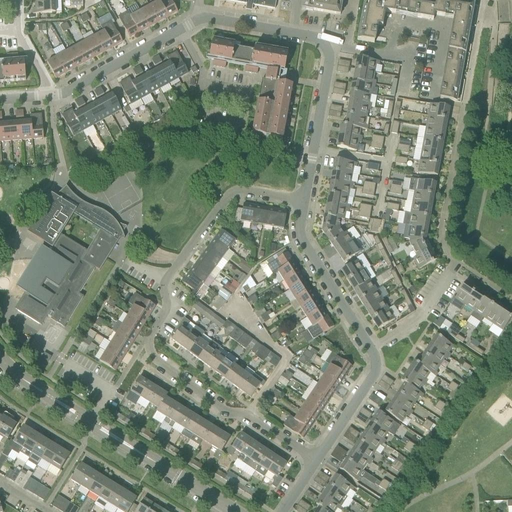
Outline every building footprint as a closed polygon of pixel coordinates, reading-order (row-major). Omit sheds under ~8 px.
[(158,0),(159,2),(168,17),(178,12),(171,0),(158,0)] [(226,0),(226,1),(275,9),(276,0),(226,0)] [(303,0),(302,6),(302,10),(313,12),(313,11),(340,16),(342,5),(341,4),(342,0),(303,0)] [(374,44),(377,27),(379,16),(384,17),(385,12),(387,2),(386,2),(382,1),(382,0),(381,0),(364,0),(363,8),(364,8),(360,30),(359,29),(357,41),(361,41),(374,44)] [(436,5),(435,5),(431,4),(431,3),(412,0),(386,0),(386,2),(387,2),(385,12),(396,14),(396,11),(417,15),(416,17),(433,20),(434,15),(436,5)] [(465,54),(469,32),(468,32),(469,28),(472,16),(474,5),(442,0),(435,0),(435,5),(436,5),(434,15),(445,17),(446,14),(455,16),(449,51),(465,54)] [(33,9),(33,14),(56,13),(55,1),(35,2),(36,9),(33,9)] [(158,23),(168,17),(159,2),(150,7),(158,23)] [(130,38),(140,33),(131,17),(124,4),(114,10),(130,38)] [(150,7),(140,12),(149,28),(158,23),(150,7)] [(140,33),(149,28),(140,12),(131,17),(140,33)] [(104,32),(113,48),(123,42),(111,21),(101,27),(104,32)] [(83,38),(85,42),(94,58),(104,53),(95,37),(92,32),(83,38)] [(95,37),(104,53),(113,48),(104,32),(95,37)] [(284,74),(288,52),(255,46),(254,51),(234,47),(235,43),(213,39),(210,57),(268,68),(266,77),(265,81),(262,80),(252,134),(283,140),(292,86),(278,83),(279,79),(280,79),(281,73),(284,74)] [(85,42),(76,47),(85,63),(94,58),(85,42)] [(76,47),(66,53),(75,69),(85,63),(76,47)] [(54,53),(57,58),(65,74),(75,69),(66,53),(64,48),(54,53)] [(456,103),(460,80),(459,80),(460,76),(461,76),(465,54),(449,51),(440,100),(453,102),(456,103)] [(188,73),(177,52),(166,58),(169,63),(178,79),(188,73)] [(57,58),(47,63),(56,79),(65,74),(57,58)] [(355,69),(375,73),(376,67),(378,67),(379,62),(357,58),(355,69)] [(0,64),(0,83),(26,81),(24,62),(0,64)] [(160,68),(169,84),(178,79),(169,63),(160,68)] [(151,73),(160,89),(169,84),(160,68),(151,73)] [(353,81),(375,85),(375,83),(373,83),(375,73),(355,69),(353,81)] [(142,78),(150,94),(160,89),(151,73),(142,78)] [(141,99),(132,83),(130,78),(119,84),(131,105),(129,106),(131,111),(144,104),(141,99)] [(132,83),(141,99),(150,94),(142,78),(132,83)] [(374,90),(375,85),(353,81),(351,92),(370,95),(372,89),(374,90)] [(370,95),(351,92),(349,103),(371,107),(372,104),(369,103),(370,95)] [(125,117),(113,94),(103,100),(112,115),(115,122),(125,117)] [(102,121),(112,115),(103,100),(94,105),(102,121)] [(366,118),(367,118),(374,119),(375,111),(371,110),(371,107),(349,103),(347,114),(366,118)] [(93,126),(102,121),(94,105),(84,110),(93,126)] [(450,108),(439,106),(430,105),(428,117),(447,120),(450,108)] [(62,116),(73,137),(84,131),(75,115),(72,110),(62,116)] [(93,126),(84,110),(75,115),(84,131),(93,126)] [(347,114),(345,125),(345,126),(361,128),(361,129),(367,130),(368,126),(365,126),(366,118),(347,114)] [(32,140),(44,139),(42,115),(30,116),(30,121),(32,140)] [(428,117),(426,128),(445,131),(447,120),(428,117)] [(21,141),(32,140),(30,121),(20,122),(21,141)] [(11,141),(21,141),(20,122),(9,123),(11,141)] [(391,134),(397,135),(399,123),(393,122),(391,134)] [(0,140),(0,142),(11,141),(9,123),(0,124),(0,140)] [(339,136),(361,140),(362,137),(359,136),(361,129),(361,128),(345,126),(345,125),(341,124),(339,136)] [(445,131),(426,128),(424,139),(443,142),(445,131)] [(337,148),(356,151),(358,143),(361,144),(361,140),(339,136),(337,148)] [(371,142),(383,144),(384,138),(372,136),(371,142)] [(443,142),(424,139),(422,150),(441,154),(443,142)] [(398,146),(410,148),(411,142),(399,140),(398,146)] [(382,150),(383,144),(371,142),(370,148),(382,150)] [(409,154),(410,148),(398,146),(397,152),(409,154)] [(441,154),(422,150),(420,161),(439,165),(441,154)] [(396,157),(395,163),(407,166),(408,159),(396,157)] [(333,171),(352,175),(354,167),(356,168),(357,164),(335,160),(333,171)] [(439,165),(420,161),(418,173),(437,177),(439,165)] [(378,172),(379,166),(367,164),(366,170),(378,172)] [(331,183),(353,187),(353,183),(351,182),(352,175),(333,171),(331,183)] [(433,183),(416,180),(414,192),(434,195),(435,190),(436,184),(433,183)] [(390,187),(402,190),(403,183),(391,181),(390,187)] [(363,189),(375,191),(376,184),(364,182),(363,189)] [(329,194),(348,197),(350,190),(352,190),(353,187),(331,183),(329,194)] [(15,310),(42,326),(48,316),(51,319),(51,320),(64,328),(84,297),(79,294),(95,269),(100,271),(107,259),(120,238),(124,237),(124,239),(125,238),(124,237),(123,233),(127,227),(117,223),(116,222),(114,220),(112,218),(111,217),(110,216),(108,214),(107,213),(104,212),(102,210),(99,209),(96,208),(93,207),(89,206),(86,204),(84,203),(81,201),(80,200),(77,198),(74,195),(73,194),(70,191),(69,190),(68,189),(66,186),(66,187),(56,197),(51,194),(27,233),(46,245),(44,248),(42,247),(34,260),(16,288),(25,294),(15,310)] [(401,196),(402,190),(390,187),(389,194),(401,196)] [(374,197),(375,191),(363,189),(362,195),(374,197)] [(434,195),(414,192),(412,203),(432,207),(434,195)] [(327,205),(349,209),(350,205),(347,205),(348,197),(329,194),(327,205)] [(432,207),(412,203),(410,214),(430,218),(432,207)] [(237,208),(234,220),(251,224),(255,206),(244,204),(243,209),(237,208)] [(386,210),(392,211),(398,212),(399,206),(387,204),(386,210)] [(348,212),(349,209),(327,205),(325,216),(340,220),(344,221),(346,212),(348,212)] [(360,205),(359,211),(371,213),(372,207),(360,205)] [(251,224),(262,226),(265,208),(255,206),(251,224)] [(262,226),(273,228),(276,210),(265,208),(262,226)] [(273,228),(284,230),(287,212),(276,210),(273,228)] [(392,211),(386,210),(385,216),(382,215),(381,221),(388,222),(389,217),(391,217),(392,211)] [(371,213),(359,211),(358,217),(370,219),(371,213)] [(430,218),(410,214),(405,213),(403,225),(405,225),(408,226),(412,226),(413,226),(425,228),(428,228),(430,218)] [(339,228),(340,220),(325,216),(322,231),(339,228)] [(403,239),(410,240),(410,243),(426,240),(428,228),(425,228),(413,226),(412,226),(408,226),(405,225),(403,239)] [(343,234),(339,228),(322,231),(331,244),(344,235),(343,234)] [(236,241),(221,230),(215,239),(229,250),(236,241)] [(337,253),(356,240),(354,237),(351,239),(347,232),(343,234),(344,235),(331,244),(337,253)] [(223,259),(229,250),(215,239),(208,248),(223,259)] [(358,243),(356,240),(337,253),(344,263),(360,252),(356,245),(358,243)] [(426,240),(410,243),(417,257),(429,251),(429,252),(431,251),(426,240)] [(208,248),(202,257),(216,267),(223,259),(208,248)] [(417,257),(413,259),(419,270),(436,261),(431,251),(429,252),(429,251),(417,257)] [(277,272),(293,262),(288,253),(267,266),(273,276),(278,273),(277,272)] [(248,256),(245,261),(250,265),(253,260),(248,256)] [(216,267),(202,257),(195,265),(210,276),(216,267)] [(348,281),(365,271),(358,261),(344,270),(341,271),(348,281)] [(299,272),(293,262),(277,272),(278,273),(283,282),(299,272)] [(247,264),(241,271),(247,275),(253,268),(247,264)] [(188,274),(203,285),(210,276),(195,265),(188,274)] [(365,271),(348,281),(354,291),(371,280),(365,271)] [(305,281),(299,272),(283,282),(289,291),(305,281)] [(193,291),(197,294),(203,285),(188,274),(182,283),(193,291)] [(236,282),(240,285),(244,280),(240,277),(238,280),(236,282)] [(354,291),(360,301),(377,290),(371,280),(354,291)] [(120,281),(118,286),(130,293),(133,289),(120,281)] [(227,283),(224,287),(233,294),(240,285),(234,281),(231,285),(227,283)] [(311,290),(305,281),(289,291),(295,300),(311,290)] [(466,282),(455,299),(464,306),(476,289),(471,286),(466,282)] [(416,285),(409,288),(412,294),(419,291),(416,285)] [(225,300),(229,295),(222,289),(217,295),(225,300)] [(464,306),(474,312),(485,295),(476,289),(464,306)] [(300,309),(316,299),(311,290),(295,300),(295,301),(300,309)] [(383,300),(377,290),(360,301),(366,310),(383,300)] [(134,306),(150,316),(155,307),(135,294),(129,304),(134,307),(134,306)] [(474,312),(483,318),(494,302),(485,295),(474,312)] [(218,312),(226,303),(219,296),(211,306),(218,312)] [(322,309),(316,299),(300,309),(306,319),(322,309)] [(366,310),(372,320),(389,309),(383,300),(366,310)] [(192,308),(196,311),(204,317),(208,310),(197,302),(192,308)] [(483,318),(493,325),(504,308),(494,302),(483,318)] [(128,316),(144,325),(150,316),(134,306),(134,307),(128,316)] [(258,319),(266,313),(263,308),(254,313),(258,319)] [(511,313),(504,308),(493,325),(503,331),(511,317),(511,313)] [(328,318),(322,309),(306,319),(311,327),(312,328),(328,318)] [(394,320),(395,319),(389,309),(372,320),(378,330),(390,323),(394,320)] [(208,320),(212,323),(217,317),(208,310),(204,317),(208,320)] [(258,319),(262,325),(270,320),(266,313),(258,319)] [(128,316),(122,325),(138,334),(144,325),(128,316)] [(217,317),(212,323),(220,329),(222,327),(222,328),(226,323),(217,317)] [(437,322),(449,329),(452,325),(448,322),(440,317),(439,319),(437,322)] [(175,335),(172,340),(181,347),(191,333),(186,329),(190,323),(184,318),(173,334),(175,335)] [(334,327),(328,318),(312,328),(311,327),(307,330),(307,331),(313,340),(334,327)] [(446,333),(449,329),(437,322),(435,320),(433,324),(440,329),(446,333)] [(138,334),(122,325),(117,321),(112,331),(117,334),(132,344),(138,334)] [(227,321),(226,323),(222,328),(226,330),(228,327),(229,328),(228,330),(232,333),(236,327),(227,321)] [(237,344),(244,334),(240,330),(236,327),(232,333),(229,337),(237,344)] [(87,337),(93,340),(97,334),(90,330),(86,336),(87,337)] [(276,342),(277,342),(282,338),(278,332),(272,335),(275,340),(276,342)] [(190,353),(200,340),(191,333),(181,347),(190,353)] [(117,334),(115,338),(111,343),(127,353),(132,344),(117,334)] [(253,340),(244,334),(237,344),(246,350),(249,346),(253,340)] [(200,340),(190,353),(198,360),(212,341),(203,335),(200,340)] [(430,345),(448,358),(451,355),(448,353),(453,346),(437,335),(430,345)] [(455,339),(462,344),(465,340),(458,336),(455,339)] [(249,346),(253,349),(257,343),(253,340),(249,346)] [(198,360),(207,366),(217,353),(218,353),(221,348),(212,341),(198,360)] [(77,350),(84,355),(89,347),(83,343),(82,343),(77,350)] [(111,343),(106,352),(105,353),(121,362),(127,353),(111,343)] [(467,347),(474,352),(477,348),(470,344),(467,347)] [(424,355),(440,366),(444,359),(446,361),(448,358),(430,345),(424,355)] [(265,361),(271,353),(262,346),(256,355),(255,355),(255,356),(263,363),(265,361)] [(477,348),(474,352),(481,356),(483,353),(477,348)] [(310,353),(306,350),(300,358),(306,362),(308,360),(311,362),(314,356),(309,353),(310,353)] [(352,367),(332,353),(327,350),(321,359),(326,363),(325,363),(330,366),(330,365),(346,376),(352,367)] [(48,363),(51,358),(44,353),(41,358),(48,363)] [(105,353),(100,362),(115,372),(121,362),(105,353)] [(207,366),(216,373),(226,359),(218,353),(217,353),(207,366)] [(271,353),(265,361),(268,363),(274,356),(271,353)] [(430,373),(436,377),(438,374),(435,372),(440,366),(424,355),(421,359),(418,364),(420,365),(419,366),(430,373)] [(224,379),(234,366),(226,359),(216,373),(224,379)] [(408,371),(426,384),(428,381),(426,380),(430,373),(419,366),(420,365),(418,364),(414,361),(408,371)] [(469,372),(471,368),(464,363),(462,367),(469,372)] [(324,375),(340,385),(346,376),(330,365),(330,366),(324,375)] [(233,386),(243,372),(234,366),(224,379),(233,386)] [(424,387),(426,384),(408,371),(401,381),(404,384),(406,385),(407,385),(418,392),(422,386),(424,387)] [(242,392),(252,379),(243,372),(233,386),(242,392)] [(291,379),(285,375),(283,373),(277,382),(285,388),(291,379)] [(324,375),(318,384),(334,394),(340,385),(324,375)] [(131,392),(131,393),(128,398),(137,403),(140,398),(149,384),(140,378),(131,392)] [(251,399),(261,385),(252,379),(242,392),(251,399)] [(452,382),(451,383),(449,386),(456,391),(456,390),(459,387),(452,382)] [(158,389),(149,384),(140,398),(149,404),(158,389)] [(318,384),(312,393),(328,403),(334,394),(318,384)] [(404,384),(398,393),(415,403),(419,397),(421,399),(423,395),(418,392),(407,385),(406,385),(404,384)] [(167,395),(158,389),(149,404),(159,409),(165,398),(166,398),(167,395)] [(271,392),(265,400),(273,406),(279,397),(273,393),(271,392)] [(312,393),(306,402),(322,412),(328,403),(312,393)] [(410,410),(415,403),(398,393),(392,402),(410,414),(412,412),(410,410)] [(166,418),(175,404),(166,398),(165,398),(159,409),(157,412),(166,418)] [(443,409),(446,406),(439,401),(436,405),(443,409)] [(322,412),(306,402),(300,411),(315,421),(322,412)] [(408,418),(410,414),(392,402),(385,412),(402,423),(406,416),(408,418)] [(175,424),(184,409),(175,404),(166,418),(163,423),(172,429),(175,424)] [(184,429),(193,415),(184,409),(175,424),(184,429)] [(309,430),(315,421),(300,411),(294,419),(294,420),(309,430)] [(378,412),(371,422),(388,433),(394,437),(401,427),(380,413),(378,412)] [(2,416),(0,414),(0,431),(10,416),(6,413),(4,414),(2,416)] [(125,423),(127,419),(116,413),(113,416),(125,423)] [(184,429),(185,429),(181,435),(191,441),(203,421),(193,415),(184,429)] [(12,417),(10,416),(0,431),(0,444),(1,443),(4,445),(17,425),(13,423),(14,421),(11,419),(12,417)] [(125,423),(130,427),(134,429),(136,425),(132,422),(133,419),(132,418),(129,416),(127,419),(125,423)] [(303,439),(309,430),(294,420),(294,419),(290,416),(283,426),(303,439)] [(430,428),(433,425),(433,424),(426,420),(424,424),(430,428)] [(203,441),(212,427),(203,421),(191,441),(188,445),(197,451),(200,446),(203,441)] [(383,439),(388,433),(371,422),(365,431),(384,444),(386,441),(383,439)] [(136,425),(134,429),(143,434),(145,431),(136,425)] [(0,470),(12,451),(19,455),(20,453),(33,432),(23,426),(13,442),(11,441),(0,459),(0,470)] [(212,446),(221,432),(212,427),(203,441),(212,446)] [(154,436),(151,434),(145,431),(143,434),(152,440),(154,436)] [(382,447),(384,444),(365,431),(359,441),(375,452),(379,445),(382,447)] [(29,459),(42,438),(33,432),(20,453),(29,459)] [(222,452),(230,438),(221,432),(212,446),(218,450),(213,457),(219,461),(224,453),(222,452)] [(432,437),(425,433),(421,438),(428,442),(432,437)] [(250,440),(241,434),(232,447),(230,446),(225,453),(231,457),(236,450),(241,454),(250,440)] [(164,442),(158,438),(154,436),(152,440),(161,446),(164,442)] [(39,464),(41,460),(51,444),(42,438),(29,459),(39,464)] [(259,446),(250,440),(241,454),(237,460),(246,466),(259,446)] [(371,458),(375,452),(359,441),(352,450),(371,463),(373,460),(371,458)] [(413,450),(415,446),(408,441),(406,445),(413,450)] [(161,446),(170,451),(173,448),(164,442),(161,446)] [(51,465),(61,449),(51,444),(41,460),(51,465)] [(268,452),(259,446),(246,466),(255,472),(268,452)] [(180,457),(182,454),(173,448),(170,451),(180,457)] [(60,471),(70,455),(61,449),(51,465),(60,471)] [(369,466),(371,463),(352,450),(346,460),(362,471),(367,464),(369,466)] [(268,472),(277,458),(268,452),(255,472),(265,478),(268,472)] [(191,459),(182,454),(180,457),(186,461),(189,463),(191,459)] [(276,489),(283,479),(278,476),(287,464),(277,458),(268,472),(274,476),(272,479),(274,483),(271,486),(276,489)] [(198,469),(200,465),(191,459),(189,463),(192,465),(198,469)] [(358,477),(362,471),(346,460),(339,470),(358,482),(360,479),(358,477)] [(400,469),(402,465),(403,465),(396,460),(393,464),(400,469)] [(81,464),(71,480),(80,486),(90,470),(81,464)] [(9,480),(14,483),(21,473),(15,469),(9,480)] [(89,492),(99,476),(90,470),(80,486),(89,492)] [(217,471),(214,474),(224,480),(226,476),(217,471)] [(20,488),(23,490),(30,479),(33,474),(29,472),(27,474),(26,476),(21,473),(14,483),(19,486),(20,488)] [(99,498),(109,482),(99,476),(89,492),(99,498)] [(226,476),(224,480),(233,486),(235,482),(226,476)] [(329,485),(345,496),(350,490),(352,491),(354,488),(336,476),(329,485)] [(238,478),(235,482),(233,486),(242,491),(245,488),(247,484),(238,478)] [(27,491),(33,481),(30,479),(23,490),(25,491),(27,491)] [(387,488),(390,484),(383,479),(381,483),(387,488)] [(39,484),(33,481),(27,491),(33,495),(39,484)] [(385,491),(387,488),(381,483),(378,481),(375,485),(378,487),(378,486),(385,491)] [(118,487),(109,482),(99,498),(95,504),(104,510),(108,504),(118,487)] [(44,501),(50,491),(39,484),(33,495),(38,498),(38,497),(44,501)] [(341,503),(345,496),(329,485),(323,495),(341,507),(343,504),(341,503)] [(251,497),(254,493),(256,490),(251,486),(249,490),(245,488),(242,491),(251,497)] [(117,509),(127,493),(118,487),(108,504),(117,509)] [(121,511),(128,511),(129,511),(131,511),(132,511),(136,506),(134,504),(137,499),(127,493),(117,509),(121,511)] [(339,510),(341,507),(323,495),(319,500),(316,505),(319,507),(321,509),(322,508),(327,511),(334,511),(336,509),(339,510)] [(60,511),(64,511),(70,503),(59,496),(52,507),(60,511)] [(136,506),(132,511),(148,511),(154,505),(144,499),(139,507),(136,506)] [(76,511),(79,509),(75,506),(70,503),(64,511),(76,511)]
